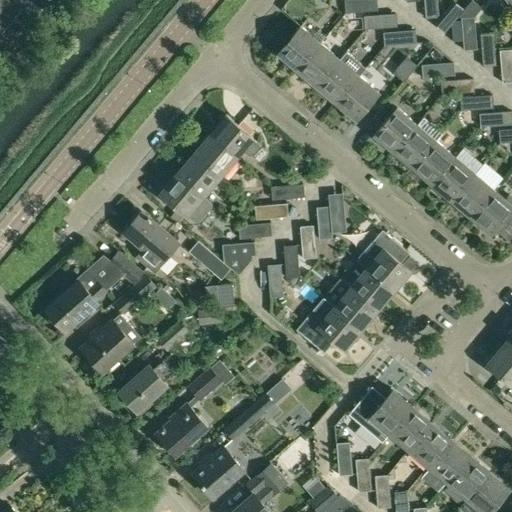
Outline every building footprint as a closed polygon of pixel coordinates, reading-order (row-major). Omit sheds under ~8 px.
[(50,0),(0,0),(0,34),(6,40),(7,39),(0,33),(23,7),(36,18),(50,0)] [(376,0),(344,0),(345,13),(377,10),(376,0)] [(436,0),(423,0),(425,18),(438,17),(436,0)] [(396,14),(363,16),(364,29),(396,27),(396,14)] [(461,18),(461,20),(454,21),(451,24),(453,41),(462,40),(463,50),(476,49),(474,17),(461,18)] [(277,54),(297,70),(320,43),(301,26),(277,54)] [(415,31),(383,33),(384,46),(416,44),(415,31)] [(493,34),(480,35),(483,67),(495,66),(493,34)] [(340,59),(320,43),(297,70),(316,87),(340,59)] [(511,50),(500,51),(502,83),(511,82),(511,50)] [(340,59),(316,87),(336,103),(359,76),(366,67),(347,51),(340,59)] [(453,63),(421,65),(422,78),(454,75),(453,63)] [(359,76),(336,103),(355,120),(379,92),(359,76)] [(472,79),(441,81),(442,94),(473,92),(472,79)] [(492,95),(460,97),(461,110),(493,108),(492,95)] [(397,108),(374,135),(393,152),(416,124),(397,108)] [(511,120),(511,112),(479,114),(480,127),(511,124),(511,120)] [(225,115),(209,134),(236,158),(242,150),(248,155),(253,155),(259,148),(258,143),(225,115)] [(416,124),(393,152),(413,168),(436,141),(435,140),(442,132),(423,116),(417,124),(416,124)] [(511,129),(499,130),(500,143),(511,142),(511,129)] [(220,177),(236,158),(209,134),(192,154),(220,177)] [(436,141),(413,168),(432,185),(455,157),(436,141)] [(203,197),(220,177),(192,154),(176,173),(203,197)] [(455,157),(432,185),(452,201),(475,174),(455,157)] [(159,193),(186,217),(194,223),(198,222),(211,208),(211,203),(203,197),(176,173),(159,193)] [(475,174),(452,201),(471,218),(494,190),(475,174)] [(303,184),(271,187),(272,200),(304,197),(303,184)] [(494,190),(471,218),(490,234),(492,232),(504,242),(511,232),(511,201),(506,196),(504,198),(494,190)] [(286,203),(254,207),(255,219),(287,216),(286,203)] [(329,206),(316,208),(319,240),(332,238),(329,206)] [(125,231),(124,232),(144,249),(138,256),(154,270),(178,242),(151,219),(151,218),(148,215),(147,216),(141,211),(140,212),(142,213),(125,232),(125,231)] [(270,222),(238,226),(239,239),(271,235),(270,222)] [(313,226),(300,227),(303,259),(316,257),(313,226)] [(366,268),(366,267),(393,290),(410,271),(400,263),(408,252),(381,230),(356,260),(366,268)] [(198,241),(188,252),(216,275),(226,264),(223,262),(198,241)] [(254,241),(222,245),(223,258),(223,262),(226,264),(238,274),(251,259),(251,255),(255,255),(254,241)] [(296,245),(283,246),(286,278),(299,277),(296,245)] [(118,252),(109,262),(120,271),(134,283),(143,272),(118,252)] [(78,279),(46,308),(49,312),(48,313),(54,320),(55,318),(65,329),(73,322),(77,325),(90,314),(87,310),(97,301),(96,299),(106,291),(102,287),(120,271),(109,262),(103,257),(78,278),(78,279)] [(280,265),(267,265),(269,298),(283,296),(280,265)] [(377,310),(393,290),(366,267),(366,268),(349,287),(377,310)] [(146,275),(115,303),(124,314),(155,286),(146,275)] [(232,283),(218,285),(220,307),(234,305),(232,283)] [(176,300),(161,286),(153,294),(166,308),(176,300)] [(360,329),(377,310),(349,287),(333,306),(360,329)] [(344,349),(360,329),(333,306),(318,324),(307,315),(296,328),(323,352),(334,340),(344,349)] [(200,324),(221,321),(219,307),(198,309),(200,324)] [(112,319),(81,347),(102,371),(134,344),(133,343),(141,336),(120,313),(112,319)] [(176,323),(158,339),(166,349),(185,333),(189,330),(180,319),(176,323)] [(511,332),(502,344),(511,352),(511,332)] [(511,352),(502,344),(486,363),(511,385),(511,352)] [(149,364),(119,390),(137,411),(138,410),(141,414),(153,403),(150,399),(167,384),(164,381),(174,372),(163,360),(153,369),(149,364)] [(210,368),(189,387),(200,399),(221,381),(210,368)] [(372,386),(348,414),(382,442),(389,434),(389,433),(412,406),(393,389),(385,398),(372,386)] [(265,394),(225,430),(233,439),(265,411),(271,417),(280,410),(265,394)] [(178,411),(155,432),(167,445),(166,447),(166,450),(168,452),(171,453),(174,453),(176,455),(208,427),(186,402),(177,410),(178,411)] [(412,406),(389,433),(389,434),(408,450),(432,422),(412,406)] [(432,422),(408,450),(428,466),(451,439),(432,422)] [(451,439),(428,466),(447,483),(471,455),(451,439)] [(349,442),(336,444),(339,475),(352,474),(349,442)] [(223,446),(191,473),(212,497),(244,470),(223,446)] [(471,455),(447,483),(467,499),(490,472),(471,455)] [(368,458),(355,460),(358,492),(371,490),(368,458)] [(271,511),(263,503),(287,482),(271,464),(247,484),(254,492),(232,511),(271,511)] [(462,505),(461,507),(467,511),(489,511),(509,488),(490,472),(467,499),(462,505)] [(388,475),(375,476),(378,508),(391,507),(388,475)] [(329,487),(311,502),(319,511),(320,511),(337,497),(329,487)] [(409,511),(407,491),(394,493),(396,511),(409,511)]
